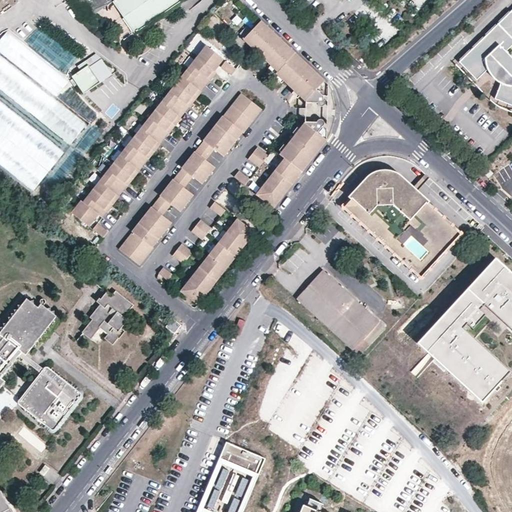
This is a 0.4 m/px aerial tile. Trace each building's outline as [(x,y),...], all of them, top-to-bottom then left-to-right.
[(75,0),(81,8),(82,7),(89,13),(105,6),(106,7),(111,3),(133,35),(159,18),(157,15),(162,12),(163,14),(184,0),(75,0)] [(89,19),(106,7),(105,6),(89,13),(82,7),(81,8),(89,19)] [(511,12),(487,36),(459,63),(476,81),(486,73),(489,72),(490,74),(492,75),(493,77),(494,78),(495,79),(496,80),(498,82),(501,83),(495,99),(511,105),(511,12)] [(310,68),(307,65),(296,54),(282,41),(270,30),(264,24),(261,22),(244,40),(278,73),(276,74),(306,102),(318,103),(318,104),(319,105),(320,106),(321,106),(322,106),(323,105),(324,104),(324,103),(324,102),(324,101),(324,98),(328,98),(329,87),(327,84),(324,81),(321,78),(319,77),(310,68)] [(223,60),(205,46),(196,58),(214,72),(223,60)] [(100,58),(93,53),(84,60),(88,66),(98,59),(100,58)] [(196,58),(186,71),(206,86),(216,73),(214,72),(196,58)] [(110,74),(102,61),(98,59),(88,66),(99,81),(110,74)] [(236,71),(226,62),(221,68),(231,77),(236,71)] [(87,64),(71,76),(83,94),(99,82),(99,81),(88,66),(87,64)] [(186,71),(176,83),(196,101),(206,86),(186,71)] [(176,83),(166,96),(185,113),(196,101),(176,83)] [(262,111),(241,94),(119,250),(140,267),(154,249),(152,248),(156,243),(165,232),(168,228),(171,224),(162,217),(171,205),(180,213),(181,212),(185,206),(188,202),(193,196),(184,189),(193,178),(202,185),(206,179),(210,174),(215,168),(206,161),(215,150),(223,157),(226,154),(240,136),(243,133),(244,134),(262,111)] [(174,126),(185,113),(166,96),(154,110),(174,126)] [(144,123),(164,139),(174,126),(154,110),(144,123)] [(134,136),(154,152),(164,139),(144,123),(134,136)] [(257,196),(274,209),(277,205),(281,199),(283,197),(286,193),(288,191),(289,190),(290,188),(291,186),(293,184),(295,181),(298,178),(299,176),(300,175),(303,172),(307,166),(311,162),(312,161),(315,157),(317,154),(324,145),(327,142),(327,137),(327,131),(322,130),(323,129),(323,128),(322,128),(322,127),(322,126),(321,126),(320,125),(319,125),(318,125),(317,126),(316,126),(316,127),(316,128),(305,124),(280,156),(285,160),(257,196)] [(134,136),(123,149),(143,164),(154,152),(134,136)] [(269,157),(258,148),(248,161),(259,169),(269,157)] [(112,163),(133,178),(143,164),(123,149),(112,163)] [(102,176),(121,193),(133,178),(112,163),(102,176)] [(493,173),(485,166),(481,171),(489,178),(493,173)] [(250,180),(239,172),(234,178),(245,187),(250,180)] [(393,189),(401,180),(397,176),(394,174),(392,173),(389,172),(386,172),(383,172),(381,172),(379,173),(376,174),(374,175),(373,176),(371,178),(369,180),(366,182),(375,190),(383,182),(386,182),(393,189)] [(102,176),(92,188),(112,204),(121,193),(102,176)] [(460,234),(401,180),(393,189),(386,182),(383,182),(375,190),(366,182),(360,189),(344,207),(420,276),(460,234)] [(92,188),(81,203),(102,219),(112,204),(92,188)] [(80,201),(70,213),(88,229),(97,217),(81,203),(80,201)] [(215,203),(210,209),(221,217),(226,211),(215,203)] [(181,292),(198,305),(201,301),(215,284),(229,266),(247,243),(254,234),(237,221),(181,292)] [(201,221),(192,233),(202,241),(211,229),(201,221)] [(97,225),(92,231),(103,239),(108,233),(97,225)] [(182,245),(173,257),(183,265),(193,253),(182,245)] [(511,271),(495,256),(417,341),(481,399),(509,368),(462,325),(484,301),(511,326),(511,271)] [(159,275),(169,283),(174,277),(163,268),(159,275)] [(379,321),(323,270),(310,285),(296,300),(352,350),(378,322),(379,321)] [(88,327),(95,333),(99,327),(108,335),(104,339),(113,345),(118,338),(115,336),(121,327),(127,320),(124,318),(134,306),(116,292),(112,297),(107,293),(101,300),(100,298),(96,303),(100,306),(104,309),(100,314),(97,311),(90,318),(93,320),(88,327)] [(37,308),(26,299),(0,332),(0,383),(3,380),(2,379),(18,357),(40,374),(20,401),(19,402),(19,403),(19,405),(20,406),(47,432),(48,433),(49,433),(51,434),(53,433),(54,433),(56,432),(57,432),(59,430),(82,399),(83,397),(83,396),(83,394),(82,392),(81,391),(80,390),(50,368),(48,367),(46,367),(45,367),(43,369),(30,359),(26,356),(57,317),(43,306),(43,305),(45,304),(45,303),(45,302),(45,301),(45,300),(45,299),(44,298),(43,298),(42,298),(38,302),(40,304),(37,308)] [(168,318),(161,313),(157,317),(165,323),(168,318)] [(175,334),(182,326),(173,319),(166,327),(175,334)] [(385,328),(378,322),(352,350),(359,356),(385,328)] [(90,339),(95,333),(88,327),(83,333),(90,339)] [(411,372),(416,376),(429,362),(424,357),(411,372)] [(243,511),(266,460),(225,442),(195,511),(243,511)] [(195,471),(208,476),(211,469),(197,464),(195,471)] [(310,497),(307,505),(321,511),(324,503),(310,497)]
